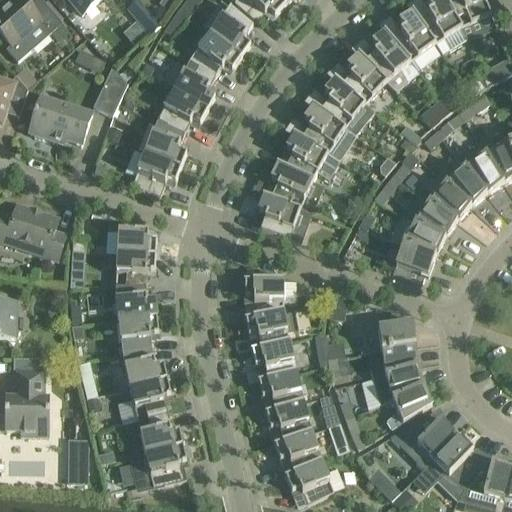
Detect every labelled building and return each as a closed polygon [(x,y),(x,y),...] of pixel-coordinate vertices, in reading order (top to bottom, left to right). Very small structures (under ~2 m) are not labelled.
[(20,0),(19,0),(0,16),(0,37),(10,49),(6,53),(17,66),(30,55),(51,37),(62,27),(60,24),(44,5),(42,4),(32,13),(24,4),(20,0)] [(102,0),(65,0),(82,18),(102,0)] [(285,9),(275,0),(240,0),(234,7),(257,26),(264,18),(267,21),(271,17),(274,21),(285,9)] [(275,0),(285,9),(294,0),(275,0)] [(412,16),(435,48),(443,44),(450,54),(468,43),(462,32),(442,0),(440,0),(428,8),(430,12),(426,15),(428,18),(418,24),(412,16)] [(442,0),(462,32),(468,43),(495,32),(491,20),(482,0),(458,0),(459,1),(447,6),(442,0)] [(139,3),(128,13),(151,39),(161,29),(139,3)] [(187,3),(178,16),(188,23),(197,10),(187,3)] [(230,12),(210,39),(241,62),(250,49),(246,46),(250,42),(246,39),(253,31),(230,12)] [(169,28),(164,35),(174,42),(178,35),(188,23),(178,16),(169,28)] [(384,36),(410,66),(418,76),(442,58),(435,48),(412,16),(411,16),(412,17),(399,27),(402,30),(398,34),(400,37),(391,43),(384,36)] [(358,59),(386,87),(397,97),(408,87),(419,77),(418,76),(410,66),(384,36),(383,37),(384,38),(372,48),(375,51),(371,55),(374,58),(366,66),(358,59)] [(210,39),(190,67),(215,83),(221,74),(225,76),(228,72),(232,75),(241,62),(210,39)] [(81,53),(75,65),(84,69),(89,68),(93,59),(81,53)] [(334,83),(334,84),(365,109),(386,87),(358,59),(357,59),(358,60),(347,72),(351,75),(347,79),(350,82),(342,90),(334,83)] [(496,71),(489,75),(495,86),(502,82),(511,76),(511,73),(508,65),(496,71)] [(147,82),(153,71),(146,67),(140,78),(147,82)] [(190,67),(174,97),(207,115),(215,101),(211,99),(213,94),(210,92),(215,83),(190,67)] [(112,121),(128,89),(112,71),(93,112),(112,121)] [(24,72),(15,80),(27,93),(36,85),(24,72)] [(27,93),(15,80),(14,79),(11,89),(0,84),(0,126),(0,127),(4,116),(19,121),(28,94),(27,93)] [(313,110),(312,111),(345,133),(355,140),(361,133),(374,117),(365,109),(334,84),(335,85),(325,97),(328,100),(325,104),(328,107),(321,116),(313,110)] [(476,84),(464,90),(468,95),(469,96),(472,101),(473,100),(482,95),(476,84)] [(472,101),(469,96),(468,95),(462,99),(467,105),(472,101)] [(174,97),(157,126),(184,139),(189,129),(193,131),(196,127),(200,129),(207,115),(174,97)] [(443,106),(452,116),(461,109),(452,98),(443,106)] [(45,142),(53,145),(62,147),(63,144),(81,150),(92,117),(41,100),(29,137),(32,138),(34,141),(42,144),(45,142)] [(131,113),(135,104),(128,101),(124,109),(131,113)] [(490,108),(485,101),(472,109),(477,117),(490,108)] [(293,139),(328,159),(333,151),(343,158),(355,140),(345,133),(312,111),(313,112),(304,125),(308,127),(305,132),(308,134),(302,143),(293,139)] [(435,116),(422,122),(432,132),(442,124),(435,116)] [(157,126),(145,158),(181,172),(186,157),(182,156),(184,151),(180,149),(184,139),(157,126)] [(447,127),(436,137),(442,144),(453,134),(447,127)] [(406,130),(400,138),(416,151),(416,150),(420,147),(421,146),(420,141),(406,130)] [(110,132),(106,143),(117,147),(121,136),(110,132)] [(501,133),(478,148),(485,159),(503,188),(511,183),(511,157),(508,148),(501,133)] [(430,154),(442,144),(436,137),(424,147),(430,154)] [(277,168),(276,169),(313,186),(318,177),(329,183),(339,165),(328,159),(293,139),(293,140),(294,140),(286,154),(290,156),(288,161),(291,163),(286,173),(277,168)] [(405,143),(400,149),(410,157),(415,151),(405,143)] [(478,148),(456,162),(461,167),(486,199),(503,188),(485,159),(478,148)] [(175,187),(181,172),(145,158),(133,190),(160,201),(165,189),(169,190),(171,185),(175,187)] [(380,177),(385,181),(396,167),(387,162),(379,170),(380,177)] [(98,167),(94,178),(103,182),(108,170),(98,167)] [(461,167),(441,184),(446,188),(471,211),(486,199),(461,167)] [(262,200),(262,201),(300,214),(304,205),(315,210),(324,191),(313,186),(276,169),(277,170),(271,184),(275,186),(273,191),(277,193),(272,204),(262,200)] [(403,169),(393,181),(401,186),(410,175),(403,169)] [(391,198),(401,186),(393,181),(384,193),(391,198)] [(418,199),(457,226),(471,211),(446,188),(436,198),(423,192),(419,199),(418,199)] [(418,200),(404,221),(445,243),(457,226),(418,199),(418,200)] [(263,202),(258,216),(262,218),(261,223),(264,224),(261,235),(301,248),(312,218),(300,214),(262,201),(263,202)] [(1,218),(0,221),(0,244),(57,264),(66,240),(54,236),(58,226),(16,212),(13,222),(1,218)] [(374,222),(367,217),(359,231),(366,235),(374,222)] [(391,244),(435,261),(445,243),(404,221),(395,234),(394,237),(391,244)] [(119,226),(117,258),(156,260),(157,244),(152,244),(152,238),(137,238),(138,232),(119,226)] [(367,236),(358,232),(354,240),(362,245),(367,236)] [(86,242),(74,241),(73,255),(85,256),(86,242)] [(391,244),(391,245),(403,249),(393,277),(422,288),(424,282),(428,284),(433,271),(432,270),(435,261),(391,244)] [(332,245),(328,257),(336,260),(340,248),(332,245)] [(73,255),(72,263),(85,264),(85,256),(73,255)] [(117,258),(115,292),(145,291),(146,281),(150,281),(150,276),(155,276),(156,260),(117,258)] [(247,272),(247,281),(255,280),(255,272),(247,272)] [(244,285),(244,286),(245,286),(245,302),(250,302),(250,306),(245,306),(245,323),(244,323),(244,324),(284,316),(283,306),(296,306),(296,286),(283,286),(283,284),(244,285)] [(145,291),(115,292),(119,326),(157,322),(155,306),(151,307),(150,301),(146,302),(145,291)] [(54,294),(54,299),(58,302),(63,302),(63,294),(54,294)] [(0,342),(16,342),(16,305),(0,304),(0,342)] [(75,304),(70,305),(73,330),(82,329),(81,309),(76,310),(75,304)] [(284,316),(244,324),(246,324),(249,339),(250,345),(252,344),(253,354),(250,354),(251,355),(289,347),(288,337),(299,335),(295,316),(284,318),(284,316)] [(391,317),(392,325),(377,327),(381,355),(415,351),(412,329),(409,329),(408,322),(391,317)] [(157,322),(119,326),(122,360),(151,355),(150,344),(154,343),(154,338),(158,338),(157,322)] [(83,329),(72,331),(74,344),(84,343),(83,329)] [(289,347),(251,355),(251,356),(252,355),(255,371),(260,370),(261,375),(265,374),(267,383),(257,385),(257,386),(296,377),(289,347)] [(415,351),(381,355),(383,369),(370,375),(373,383),(372,383),(373,384),(418,371),(415,351)] [(151,355),(122,360),(130,392),(167,384),(164,368),(159,369),(158,364),(154,365),(151,356),(151,355)] [(336,362),(327,363),(330,379),(339,377),(336,362)] [(87,365),(78,367),(81,379),(90,377),(87,365)] [(380,408),(380,409),(424,390),(418,371),(373,384),(377,401),(380,408)] [(13,376),(16,376),(15,400),(5,400),(5,435),(20,435),(20,440),(49,440),(49,401),(44,401),(44,375),(13,374),(13,376)] [(296,377),(257,386),(259,386),(262,401),(267,400),(268,406),(272,405),(274,414),(265,417),(303,407),(296,377)] [(93,382),(83,385),(89,400),(99,397),(93,382)] [(167,384),(130,392),(138,426),(166,419),(163,406),(167,406),(166,400),(171,399),(167,384)] [(432,410),(424,390),(380,409),(380,410),(392,404),(398,417),(387,426),(391,433),(390,433),(391,434),(432,410)] [(97,400),(87,402),(90,416),(100,414),(97,400)] [(340,409),(345,424),(353,420),(348,406),(340,409)] [(303,407),(265,417),(265,418),(266,418),(270,433),(275,431),(276,437),(280,436),(283,446),(273,449),(274,450),(275,450),(311,437),(303,407)] [(334,413),(321,417),(326,431),(339,426),(334,413)] [(166,419),(138,426),(145,459),(183,450),(179,435),(175,436),(173,430),(169,431),(166,419)] [(359,435),(353,420),(345,424),(350,438),(359,435)] [(402,434),(391,441),(404,454),(409,460),(421,471),(423,474),(457,440),(441,425),(427,439),(419,425),(402,434)] [(311,437),(275,450),(280,464),(284,463),(286,468),(282,469),(285,480),(284,480),(284,481),(321,466),(311,437)] [(457,440),(423,474),(424,474),(425,473),(437,485),(457,506),(459,502),(473,478),(459,470),(472,456),(457,440)] [(145,459),(130,463),(131,466),(137,491),(142,489),(143,492),(149,490),(149,493),(153,492),(164,490),(182,485),(186,484),(183,472),(182,466),(186,465),(183,450),(145,459)] [(104,459),(97,460),(100,470),(106,468),(104,459)] [(321,466),(284,481),(284,482),(286,481),(292,496),(296,494),(298,499),(302,497),(307,509),(333,496),(321,466)] [(473,478),(459,502),(468,504),(466,511),(502,511),(505,506),(511,477),(511,472),(492,467),(487,486),(473,478)] [(502,511),(511,511),(511,477),(505,506),(502,511)] [(88,487),(88,479),(80,479),(80,487),(88,487)] [(380,492),(379,493),(380,494),(392,506),(393,505),(401,497),(388,484),(380,492)] [(394,506),(393,507),(399,511),(412,511),(419,504),(406,492),(394,506)]
